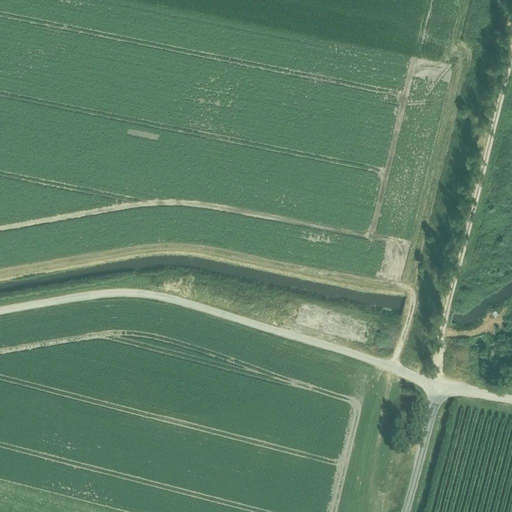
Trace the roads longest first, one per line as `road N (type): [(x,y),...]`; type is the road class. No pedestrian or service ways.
road 1 (tertiary): [(436,382),(150,294),(103,292),(0,310)]
road 2 (unknown): [(436,382),(511,73)]
road 3 (unclassified): [(405,511),(436,382)]
